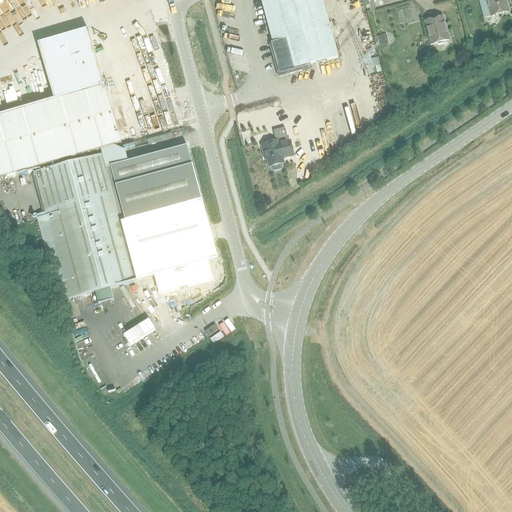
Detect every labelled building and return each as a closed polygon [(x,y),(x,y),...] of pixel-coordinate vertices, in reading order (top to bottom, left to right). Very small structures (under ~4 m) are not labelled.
[(303,72),(302,68),(338,58),(322,0),(261,0),(273,44),(269,45),(275,67),(277,66),(279,76),(289,73),(290,75),(303,72)] [(508,13),(504,0),(487,0),(492,17),(508,13)] [(442,18),(426,22),(432,45),(436,44),(438,46),(443,44),(444,42),(449,41),(442,18)] [(53,98),(104,85),(89,32),(39,46),(53,98)] [(385,36),(377,38),(380,47),(387,45),(385,36)] [(263,146),(279,170),(375,105),(350,68),(314,92),(323,105),(263,146)] [(143,85),(144,94),(152,94),(151,84),(143,85)] [(121,144),(104,86),(0,117),(0,180),(102,151),(121,144)] [(175,113),(171,96),(147,101),(151,118),(175,113)] [(143,102),(130,106),(134,122),(148,118),(143,102)] [(253,109),(255,125),(273,123),(271,107),(253,109)] [(103,156),(37,172),(69,299),(136,282),(136,284),(154,280),(158,299),(214,285),(209,266),(217,263),(188,148),(127,164),(122,146),(113,149),(102,151),(103,156)] [(16,213),(11,215),(14,226),(19,225),(16,213)]
